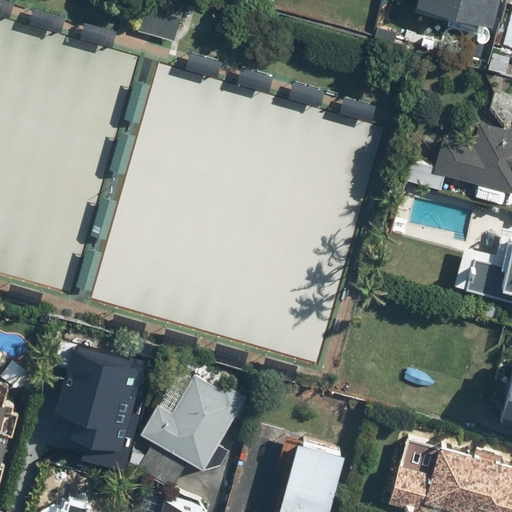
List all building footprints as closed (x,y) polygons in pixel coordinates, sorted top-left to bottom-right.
[(370,125),(376,105),(344,96),(338,116),(318,110),(324,90),(291,81),(285,101),(268,96),(274,76),(242,67),(237,87),(216,81),(222,61),(187,51),(183,68),(158,61),(152,82),(133,76),(139,57),(112,50),(118,27),(81,17),(74,41),(58,36),(64,12),(32,3),(26,25),(7,20),(12,0),(0,0),(0,276),(68,296),(72,284),(90,289),(86,301),(320,367),(387,130),(370,125)] [(493,0),(413,0),(412,4),(487,23),(493,0)] [(511,0),(499,0),(489,40),(511,45),(511,0)] [(511,130),(476,121),(471,142),(438,134),(431,162),(399,154),(394,174),(441,185),(444,174),(511,190),(511,130)] [(452,286),(511,299),(511,307),(511,315),(511,314),(511,225),(499,222),(492,253),(461,246),(452,286)] [(137,386),(123,383),(128,361),(91,352),(86,374),(65,369),(54,413),(88,421),(83,442),(107,447),(108,441),(126,430),(137,386)] [(511,355),(498,409),(511,412),(511,355)] [(416,373),(367,365),(361,398),(410,406),(416,373)] [(177,381),(170,377),(137,434),(151,441),(144,453),(135,448),(126,463),(171,489),(186,462),(202,471),(205,466),(213,471),(226,448),(218,443),(243,401),(205,380),(201,386),(180,374),(177,381)] [(0,434),(9,402),(0,399),(0,434)] [(397,467),(388,465),(380,503),(418,511),(511,511),(511,459),(404,436),(397,467)] [(323,511),(340,450),(293,438),(273,511),(323,511)] [(204,511),(206,507),(160,495),(155,511),(204,511)] [(83,511),(86,505),(65,499),(30,511),(83,511)]
